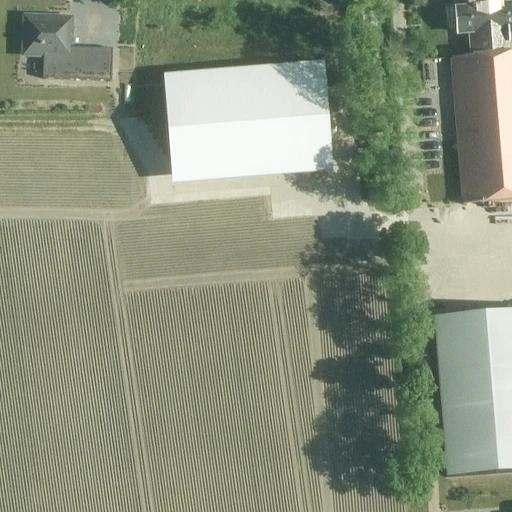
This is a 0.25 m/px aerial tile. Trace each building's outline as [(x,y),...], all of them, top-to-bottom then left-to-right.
[(465,203),(511,199),(511,54),(510,55),(509,44),(511,44),(511,7),(495,9),(492,1),(482,2),(480,9),(457,12),(459,35),(471,34),(473,58),(454,60),(465,203)] [(25,19),(24,55),(44,56),(71,57),(71,48),(72,21),(25,19)] [(71,57),(44,56),(43,81),(110,83),(111,49),(71,48),(71,57)] [(164,82),(170,163),(331,150),(324,69),(164,82)] [(511,313),(434,320),(447,479),(511,473),(511,313)]
